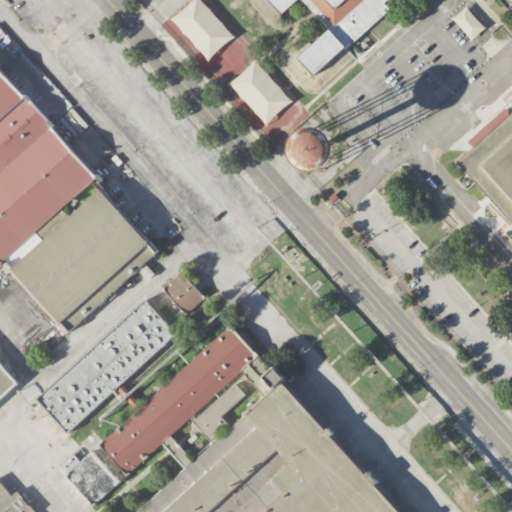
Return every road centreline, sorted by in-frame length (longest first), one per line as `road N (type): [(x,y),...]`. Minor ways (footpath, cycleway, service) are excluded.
road 1 (residential): [(108,0),(511,448)]
road 2 (residential): [(314,229),(511,58)]
road 3 (residential): [(388,164),(336,103),(445,0)]
road 4 (residential): [(511,270),(404,149)]
